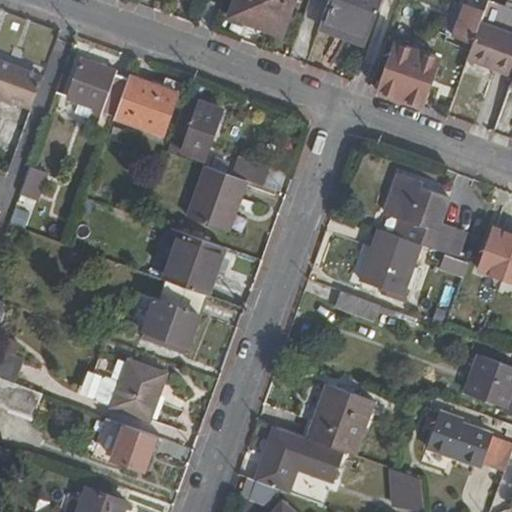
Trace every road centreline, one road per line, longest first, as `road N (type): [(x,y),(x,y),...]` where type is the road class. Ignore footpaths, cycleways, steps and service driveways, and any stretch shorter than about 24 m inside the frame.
road 1 (residential): [(348,107),(200,511)]
road 2 (residential): [(51,0),(348,107)]
road 3 (residential): [(348,107),(511,167)]
